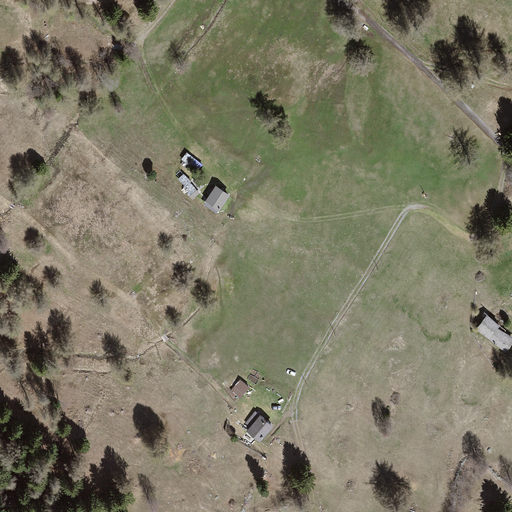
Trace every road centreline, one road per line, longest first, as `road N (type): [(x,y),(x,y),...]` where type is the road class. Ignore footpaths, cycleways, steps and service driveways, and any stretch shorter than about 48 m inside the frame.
road 1 (track): [(503,152),(482,233),(469,237),(421,208),(398,219),(292,399),(290,422),(305,468)]
road 2 (track): [(408,208),(310,219),(263,201),(192,147),(165,109),(139,41)]
road 3 (track): [(336,0),(418,63),(511,165)]
road 4 (track): [(172,0),(139,41),(108,34),(70,0)]
